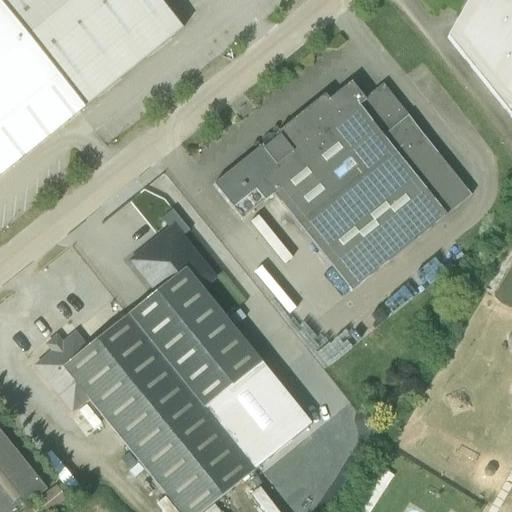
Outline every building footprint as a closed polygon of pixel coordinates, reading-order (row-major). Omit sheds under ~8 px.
[(0,0),(0,5),(83,109),(180,31),(155,0),(0,0)] [(511,0),(468,0),(445,38),(511,120),(511,0)] [(0,175),(83,109),(0,5),(0,175)] [(260,146),(212,185),(239,220),(271,195),(349,292),(469,196),(381,85),(362,100),(349,83),(326,101),(322,96),(276,133),(268,134),(261,140),(260,146)] [(215,278),(171,225),(126,262),(154,295),(88,349),(73,332),(61,342),(55,334),(42,344),(49,352),(31,367),(70,415),(86,402),(176,511),(202,511),(253,471),(308,426),(260,363),(201,290),(215,278)] [(0,434),(0,511),(17,511),(45,490),(0,434)] [(370,511),(393,477),(378,467),(352,509),(356,511),(370,511)] [(49,511),(65,500),(55,486),(22,511),(49,511)]
